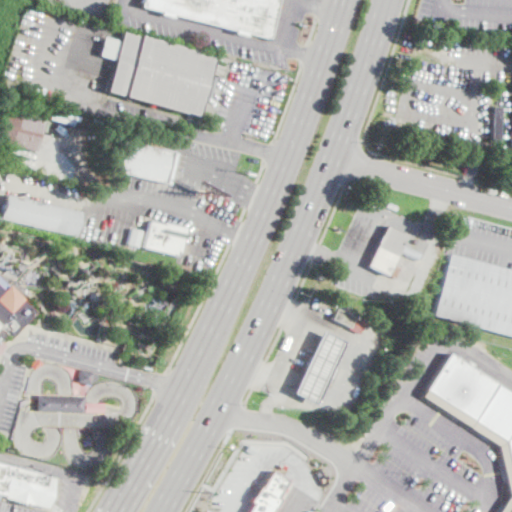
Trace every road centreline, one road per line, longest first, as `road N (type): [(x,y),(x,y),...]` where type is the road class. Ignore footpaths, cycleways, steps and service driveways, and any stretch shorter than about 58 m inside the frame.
road 1 (primary): [(336,0),(240,254),(103,511)]
road 2 (primary): [(158,511),(297,243),(387,0)]
road 3 (residential): [(331,157),(511,205)]
